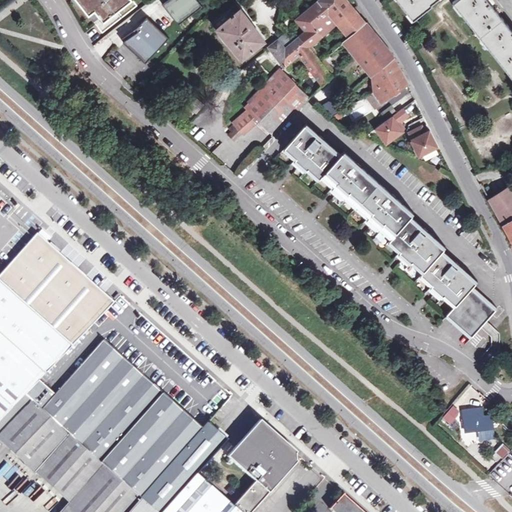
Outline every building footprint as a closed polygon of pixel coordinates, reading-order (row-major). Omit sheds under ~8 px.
[(138,4),(134,0),(78,0),(104,31),(138,4)] [(199,0),(165,0),(163,2),(175,17),(179,23),(203,4),(199,0)] [(285,66),(299,55),(321,85),(331,75),(329,73),(334,68),(326,58),(321,62),(315,55),(317,52),(311,44),(353,8),(346,0),(319,0),(296,19),(306,32),(293,42),(285,33),(278,39),(269,47),(285,66)] [(432,2),(433,0),(399,0),(414,19),(433,4),(432,2)] [(511,28),(489,0),(454,0),(454,1),(511,74),(511,28)] [(242,59),(265,40),(255,27),(238,4),(213,23),(242,59)] [(146,61),(169,36),(162,29),(147,15),(136,26),(139,29),(125,38),(123,40),(125,42),(146,61)] [(373,76),(394,58),(362,20),(346,33),(350,37),(345,41),(373,76)] [(269,47),(278,39),(276,36),(266,44),(269,47)] [(395,57),(394,58),(373,76),(374,91),(401,71),(395,57)] [(280,70),(273,78),(286,92),(294,84),(280,70)] [(408,83),(401,71),(374,91),(367,95),(376,107),(408,83)] [(294,84),(286,92),(273,78),(249,101),(263,116),(265,114),(276,124),(306,95),(294,84)] [(333,92),(337,83),(330,80),(326,88),(333,92)] [(313,93),(317,101),(328,96),(324,88),(313,93)] [(322,105),(337,120),(344,112),(330,98),(322,105)] [(409,115),(403,108),(377,128),(388,143),(404,131),(398,123),(409,115)] [(243,111),(237,117),(238,119),(234,122),(242,129),(252,120),(247,114),(243,111)] [(293,157),(305,168),(307,166),(318,176),(320,173),(332,184),(330,186),(341,196),(343,194),(367,215),(365,218),(376,228),(378,226),(389,236),(387,239),(398,249),(396,251),(408,262),(409,260),(420,271),(418,273),(430,284),(429,286),(440,296),(442,294),(453,305),(446,312),(471,334),(498,305),(473,282),(477,278),(443,247),(446,244),(411,212),(414,210),(345,147),(342,150),(309,120),(285,146),(295,155),(293,157)] [(242,129),(234,122),(230,126),(232,129),(225,136),(226,138),(230,134),(233,137),(242,129)] [(422,126),(408,133),(420,155),(439,146),(431,130),(426,133),(422,126)] [(511,190),(509,187),(489,199),(511,237),(511,190)] [(0,214),(1,217),(11,210),(1,197),(0,197),(0,214)] [(67,269),(70,266),(36,235),(28,245),(31,244),(34,243),(36,243),(39,244),(41,246),(67,269)] [(28,245),(0,276),(0,281),(72,345),(113,303),(70,266),(67,269),(41,246),(39,244),(36,243),(34,243),(31,244),(28,245)] [(158,511),(40,407),(55,392),(40,379),(44,375),(51,381),(62,369),(55,363),(72,345),(0,281),(0,419),(26,393),(31,399),(0,432),(0,444),(26,467),(34,458),(41,464),(35,471),(67,501),(57,511),(158,511)] [(55,392),(40,407),(158,511),(162,511),(197,473),(227,438),(207,421),(211,416),(112,328),(71,374),(58,388),(55,392)] [(55,392),(58,388),(51,381),(44,375),(40,379),(55,392)] [(443,401),(438,406),(443,410),(445,412),(452,404),(453,400),(448,396),(443,401)] [(441,417),(448,423),(459,411),(452,405),(441,417)] [(493,428),(492,415),(483,416),(481,407),(464,409),(466,431),(480,429),(493,428)] [(255,481),(233,506),(240,511),(253,511),(269,493),(268,492),(276,483),(278,484),(297,462),(297,460),(296,454),(297,452),(260,419),(228,456),(255,481)] [(493,428),(480,429),(481,438),(494,437),(493,428)] [(502,443),(494,451),(501,458),(509,450),(502,443)] [(34,458),(26,467),(33,473),(35,471),(41,464),(34,458)] [(240,511),(233,506),(197,473),(162,511),(240,511)] [(363,511),(343,493),(330,508),(335,511),(363,511)]
